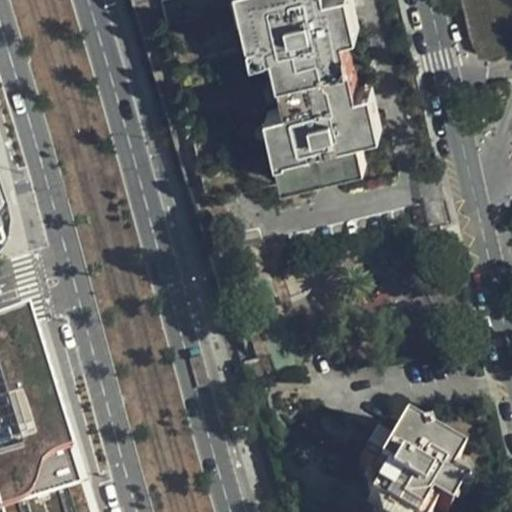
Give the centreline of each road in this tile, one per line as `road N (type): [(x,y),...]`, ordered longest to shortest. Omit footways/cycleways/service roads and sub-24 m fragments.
road 1 (secondary): [(235,511),(87,0)]
road 2 (secondary): [(0,22),(141,511)]
road 3 (residential): [(284,224),(469,177)]
road 4 (tertiary): [(469,177),(425,0)]
road 5 (tertiary): [(511,361),(480,223)]
